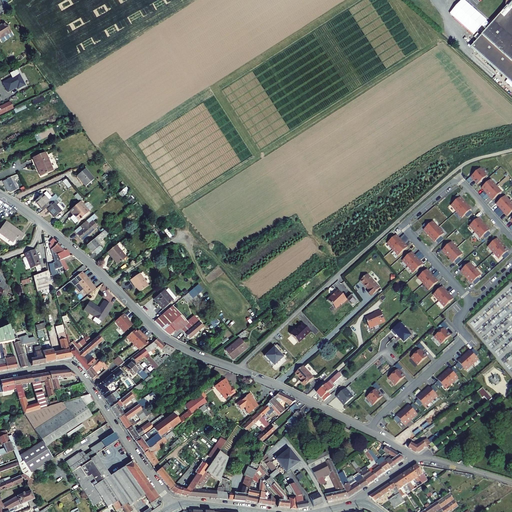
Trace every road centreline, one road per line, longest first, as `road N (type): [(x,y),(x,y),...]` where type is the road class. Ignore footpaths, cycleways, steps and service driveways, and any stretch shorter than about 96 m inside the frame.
road 1 (residential): [(0,193),(71,247),(160,333),(237,368)]
road 2 (residential): [(0,376),(73,367),(172,507)]
road 3 (residential): [(237,368),(405,214)]
road 4 (residential): [(369,431),(459,344),(458,317),(472,303)]
road 5 (residential): [(511,238),(458,178),(402,224)]
road 6 (residential): [(237,368),(369,431)]
